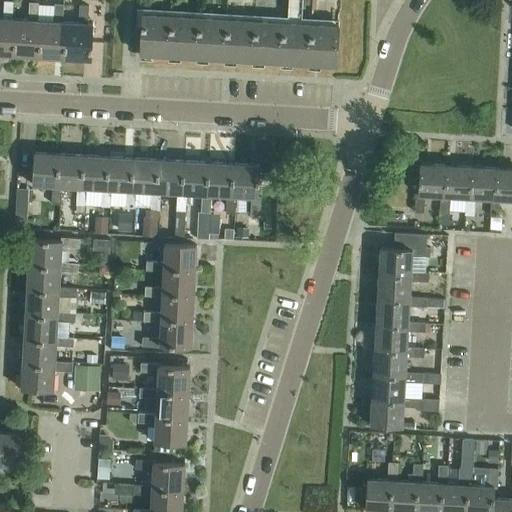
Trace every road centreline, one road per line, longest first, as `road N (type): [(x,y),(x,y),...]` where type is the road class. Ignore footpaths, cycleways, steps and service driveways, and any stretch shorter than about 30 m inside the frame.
road 1 (residential): [(252,511),(370,123)]
road 2 (residential): [(370,123),(0,103)]
road 3 (residential): [(370,123),(417,0)]
